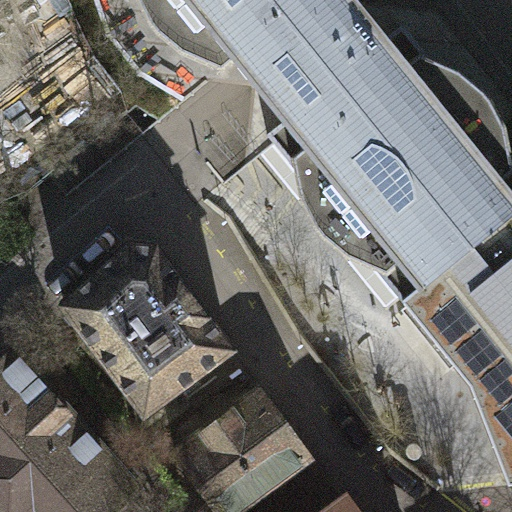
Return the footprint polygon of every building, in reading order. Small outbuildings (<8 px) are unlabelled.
[(139,0),(153,23),(173,46),(216,68),(230,57),(263,99),(282,124),(268,135),(291,164),(303,203),(325,237),(350,258),(379,278),(405,306),(511,217),(511,161),(503,131),(486,101),(454,70),(427,56),(403,25),(385,38),(367,14),(355,0),(139,0)] [(511,217),(405,306),(472,387),(509,484),(511,483),(511,217)] [(153,248),(132,247),(66,306),(145,414),(229,352),(153,248)] [(111,511),(138,488),(16,354),(0,368),(0,511),(111,511)] [(173,453),(216,511),(235,511),(307,460),(258,392),(173,453)] [(356,511),(345,497),(325,511),(356,511)]
